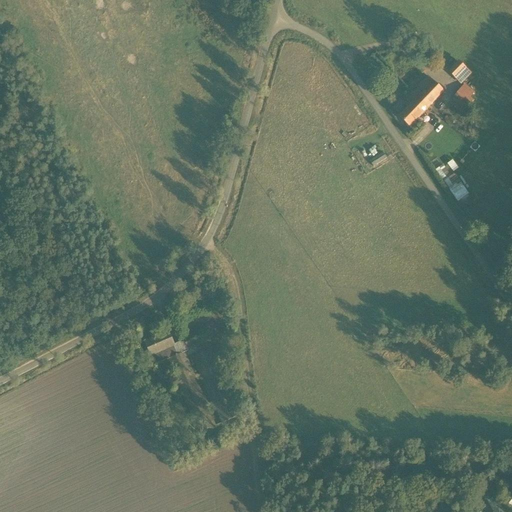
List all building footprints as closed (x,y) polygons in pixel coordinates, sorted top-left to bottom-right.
[(455,79),(466,68),(458,61),(448,71),(455,79)] [(429,107),(444,91),(427,75),(412,92),(429,107)] [(474,101),(470,98),(461,90),(460,89),(454,97),(454,98),(467,109),(474,101)] [(410,127),(429,107),(412,92),(403,102),(409,107),(399,117),(410,127)] [(373,167),(386,158),(383,153),(370,162),(373,167)] [(450,176),(443,165),(435,170),(451,193),(461,187),(453,174),(450,176)] [(183,339),(184,341),(187,348),(209,338),(205,329),(183,339)] [(178,353),(169,332),(145,342),(151,357),(152,357),(156,365),(168,360),(200,433),(216,426),(184,351),(178,353)] [(222,423),(239,416),(210,350),(194,357),(222,423)]
